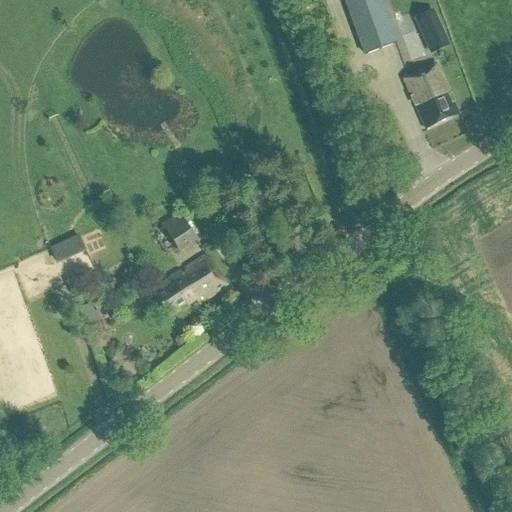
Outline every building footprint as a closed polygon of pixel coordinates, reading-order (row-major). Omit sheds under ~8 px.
[(343,0),(363,53),(394,42),(378,0),(343,0)] [(431,11),(412,19),(423,43),(428,55),(447,46),(442,35),(431,11)] [(434,64),(400,79),(409,99),(414,96),(418,105),(413,108),(423,130),(457,114),(434,64)] [(355,105),(363,140),(386,134),(378,99),(355,105)] [(216,195),(209,199),(219,213),(225,209),(216,195)] [(180,253),(196,243),(178,215),(162,226),(180,253)] [(143,221),(127,233),(145,257),(162,245),(143,221)] [(44,237),(17,246),(28,277),(55,267),(44,237)] [(196,306),(225,287),(205,256),(172,278),(172,279),(152,292),(168,318),(193,301),(196,306)] [(71,296),(84,289),(78,277),(65,284),(71,296)]
